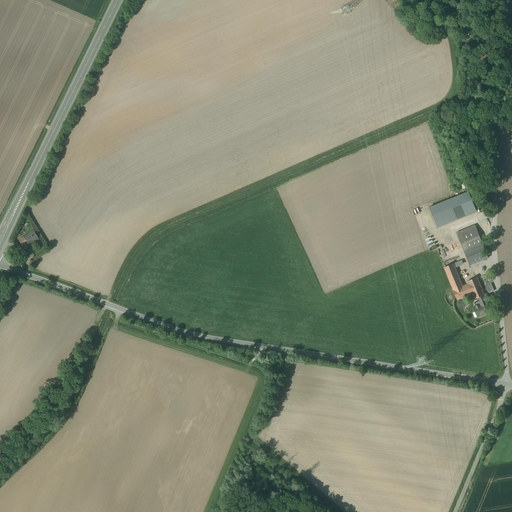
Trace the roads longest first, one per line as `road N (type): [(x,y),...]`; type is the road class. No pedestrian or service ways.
road 1 (unclassified): [(506,382),(198,336),(0,264)]
road 2 (unclassified): [(506,382),(492,249),(491,108),(509,50),(502,0)]
road 3 (secondary): [(117,0),(0,240)]
road 4 (unclassified): [(506,382),(453,511)]
